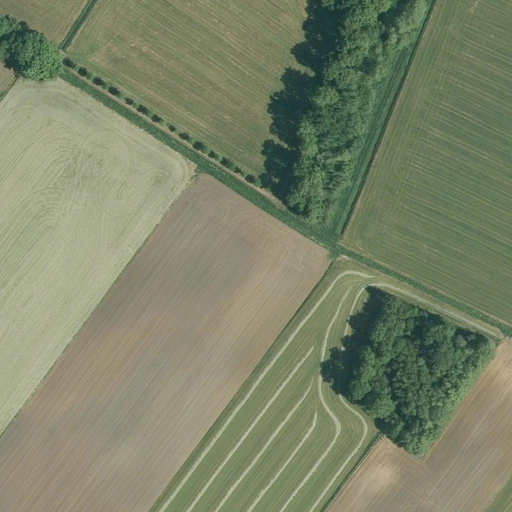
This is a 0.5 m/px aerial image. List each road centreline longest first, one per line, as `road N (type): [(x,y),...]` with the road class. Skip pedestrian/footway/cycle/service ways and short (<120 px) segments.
road 1 (track): [(341,241),(56,64)]
road 2 (track): [(326,233),(423,0)]
